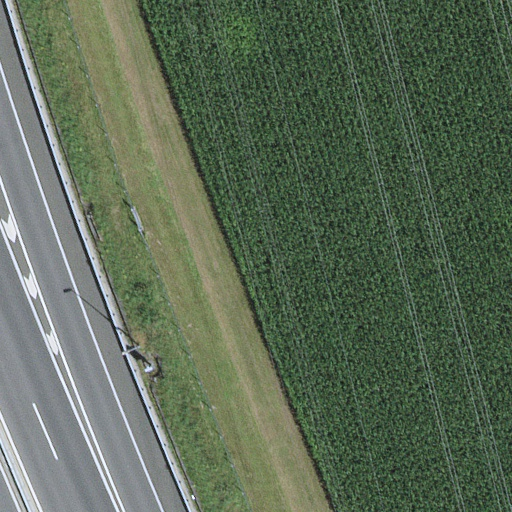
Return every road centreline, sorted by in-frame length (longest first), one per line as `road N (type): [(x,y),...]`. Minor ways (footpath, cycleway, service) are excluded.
road 1 (motorway): [(144,511),(0,121)]
road 2 (motorway): [(80,511),(0,316)]
